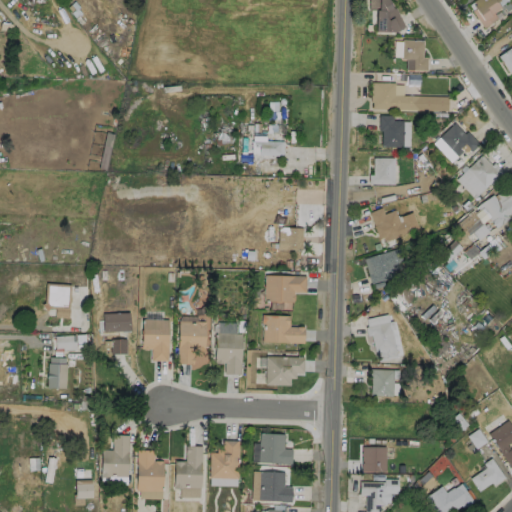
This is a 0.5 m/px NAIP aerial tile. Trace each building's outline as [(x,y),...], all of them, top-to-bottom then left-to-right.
[(386,0),(391,7),(392,6),(404,26),(394,32),(374,31),(375,10),(367,10),(367,0),(386,0)] [(497,0),(495,2),(499,7),(492,12),(496,18),(482,28),(471,11),(474,9),(472,6),(474,4),(472,1),(473,0),(497,0)] [(426,57),(426,70),(412,70),(412,59),(400,58),(401,39),(422,40),(421,57),(426,57)] [(511,55),(511,69),(509,72),(497,55),(511,46),(511,53),(511,54),(511,55)] [(438,96),(438,110),(371,108),(371,102),(369,102),(369,81),(394,82),(394,85),(403,85),(403,95),(438,96)] [(401,120),(400,146),(379,146),(380,130),(377,130),(377,114),(391,115),(391,120),(401,120)] [(454,122),(463,132),(466,130),(478,143),(469,152),(468,151),(465,154),(462,150),(456,155),(438,136),(439,135),(454,122)] [(282,141),(282,155),(258,155),(258,147),(253,146),(253,140),(282,141)] [(498,173),(484,187),(466,168),(480,154),(498,173)] [(392,157),(392,184),(367,183),(367,174),(371,174),(371,157),(392,157)] [(505,187),(511,196),(511,195),(511,210),(505,215),(507,218),(501,222),(502,223),(494,228),(478,203),(491,194),(492,196),(505,187)] [(380,207),(382,214),(393,209),(398,222),(400,221),(398,216),(410,211),(417,227),(383,241),(381,237),(377,238),(367,212),(380,207)] [(301,228),(301,250),(276,249),(277,227),(301,228)] [(393,276),(369,283),(367,275),(371,273),(366,257),(385,251),(393,276)] [(305,276),(304,292),(293,292),(292,302),(263,301),(264,275),(305,276)] [(67,286),(65,317),(54,316),(55,309),(47,308),(43,304),(44,283),(48,284),(48,285),(67,286)] [(127,313),(127,321),(128,321),(129,331),(101,332),(101,314),(127,313)] [(303,327),(302,343),(261,342),(262,323),(261,323),(261,315),(289,316),(288,327),(303,327)] [(167,347),(166,361),(149,361),(150,349),(147,349),(147,350),(142,350),(142,349),(140,349),(141,319),(167,320),(166,347),(167,347)] [(204,322),(203,350),(202,350),(202,352),(194,351),(194,349),(192,349),(192,364),(176,364),(177,321),(204,322)] [(389,321),(395,346),(374,351),(370,335),(367,336),(365,327),(389,321)] [(240,334),(239,374),(223,374),(223,363),(222,363),(222,364),(214,364),(214,363),(213,363),(214,333),(240,334)] [(70,335),(71,342),(73,342),(74,350),(61,351),(61,348),(54,349),(53,337),(70,335)] [(125,354),(125,339),(110,339),(109,354),(125,354)] [(302,357),(302,373),(295,373),(294,379),(289,379),(289,386),(264,385),(265,356),(302,357)] [(63,358),(63,364),(64,364),(63,388),(45,388),(45,379),(44,379),(45,374),(46,363),(47,364),(48,357),(63,358)] [(392,370),(391,396),(369,395),(370,378),(368,378),(368,369),(392,370)] [(511,429),(511,445),(510,442),(506,445),(509,449),(511,447),(511,464),(509,467),(487,434),(506,421),(511,429)] [(283,434),(282,449),(291,449),(290,464),(280,464),(280,463),(251,462),(252,443),(258,443),(259,433),(283,434)] [(127,435),(126,476),(107,476),(107,477),(99,477),(100,449),(111,450),(111,442),(111,434),(127,435)] [(238,441),(237,478),(236,478),(235,486),(210,485),(209,485),(209,477),(208,477),(209,452),(210,452),(216,452),(216,447),(221,448),(222,440),(238,441)] [(201,446),(199,488),(181,487),(181,488),(172,488),(174,460),(184,460),(185,445),(201,446)] [(384,447),(384,471),(360,471),(360,447),(384,447)] [(152,461),(153,461),(153,460),(161,460),(161,461),(162,461),(161,491),(135,490),(136,462),(135,462),(136,449),(152,450),(152,461)] [(503,477),(496,482),(491,485),(490,482),(477,491),(468,478),(484,467),(482,463),(489,458),(503,477)] [(291,486),(290,502),(249,500),(251,471),(283,472),(283,486),(291,486)] [(82,504),(72,505),(72,494),(74,494),(73,480),(89,479),(90,497),(82,498),(82,504)] [(396,479),(396,493),(388,493),(388,502),(384,502),(384,505),(378,505),(378,511),(363,511),(363,495),(358,495),(358,481),(382,482),(382,479),(396,479)] [(459,483),(471,501),(463,507),(461,504),(453,509),(451,507),(443,511),(434,511),(430,506),(429,507),(423,498),(440,486),(444,493),(459,483)]
